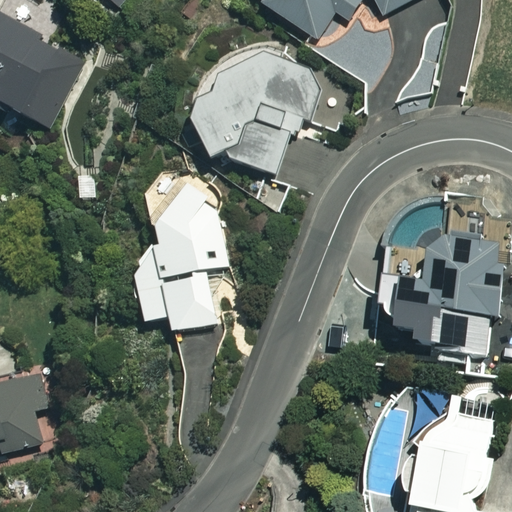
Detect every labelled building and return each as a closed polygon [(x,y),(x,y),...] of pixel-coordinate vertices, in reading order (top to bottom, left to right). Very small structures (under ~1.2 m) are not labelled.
[(282,0),(284,2),(273,16),(321,47),(338,21),(351,29),(369,0),(372,0),(387,20),(421,0),(282,0)] [(91,67),(0,18),(0,97),(3,99),(0,104),(0,108),(55,137),(91,67)] [(229,166),(266,181),(258,202),(285,213),(294,193),(283,188),(302,134),(316,125),(323,110),(321,94),(312,81),(297,74),(284,74),(280,51),(264,51),(249,55),(229,67),(214,85),(208,99),(205,123),(222,172),(229,166)] [(230,333),(219,276),(235,274),(223,210),(179,169),(148,202),(164,245),(141,269),(152,330),(178,326),(181,342),(230,333)] [(412,297),(412,344),(446,345),(446,361),(492,361),(493,327),(507,327),(508,252),(459,252),(441,265),(442,297),(412,297)] [(0,456),(60,445),(47,382),(0,391),(0,456)] [(435,449),(433,465),(418,475),(414,486),(416,497),(426,508),(424,511),(480,511),(489,503),(494,489),(496,478),(493,463),(497,428),(458,424),(455,426),(441,439),(435,449)]
